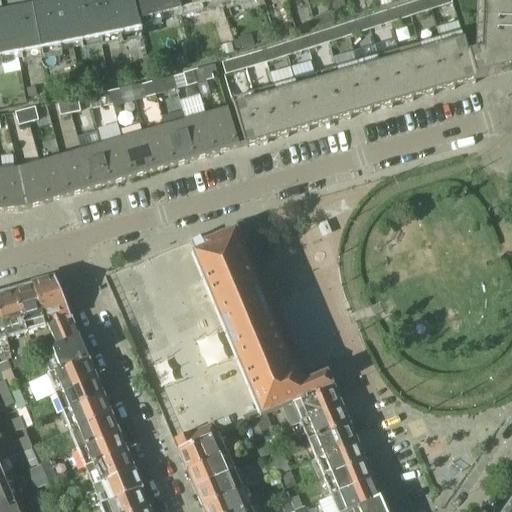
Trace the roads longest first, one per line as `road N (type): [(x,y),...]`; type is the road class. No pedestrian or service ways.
road 1 (residential): [(58,245),(484,121),(511,123)]
road 2 (residential): [(173,511),(58,245)]
